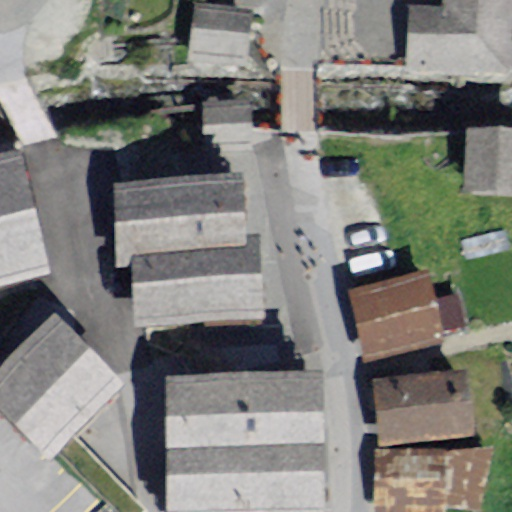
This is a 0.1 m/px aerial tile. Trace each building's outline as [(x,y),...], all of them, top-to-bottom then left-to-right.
[(511,88),(511,0),(450,0),(451,21),(414,20),(414,88),(511,88)] [(256,20),(200,15),(195,67),(252,71),(256,20)] [(256,113),(205,113),(205,158),(256,158),(256,113)] [(511,138),(463,136),(460,195),(511,196),(511,138)] [(0,279),(45,270),(20,154),(0,157),(0,279)] [(239,173),(115,178),(119,262),(137,262),(139,319),(259,314),(256,236),(242,237),(239,173)] [(435,283),(354,300),(369,373),(450,356),(435,283)] [(121,381),(54,315),(0,368),(0,406),(47,454),(121,381)] [(324,511),(321,369),(164,373),(167,511),(324,511)] [(477,385),(379,389),(382,459),(481,454),(477,385)] [(481,454),(382,459),(380,511),(479,511),(496,462),(481,454)]
